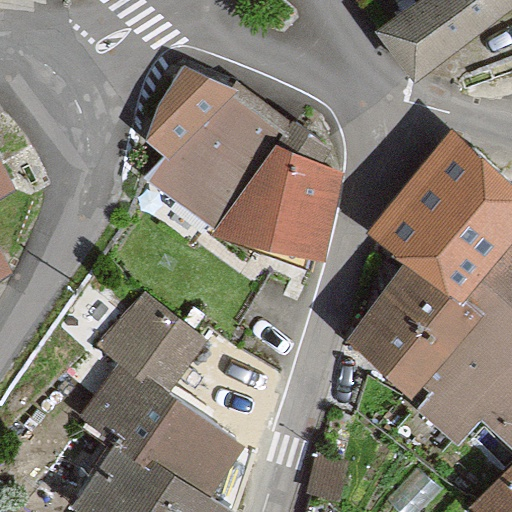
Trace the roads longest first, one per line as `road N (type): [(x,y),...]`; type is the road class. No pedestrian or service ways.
road 1 (residential): [(377,103),(366,194),(269,511)]
road 2 (tertiary): [(59,72),(88,127),(93,163),(66,235),(0,347)]
road 3 (residential): [(200,0),(272,54),(336,55)]
road 4 (residential): [(59,72),(179,0)]
road 5 (residential): [(511,127),(377,103)]
